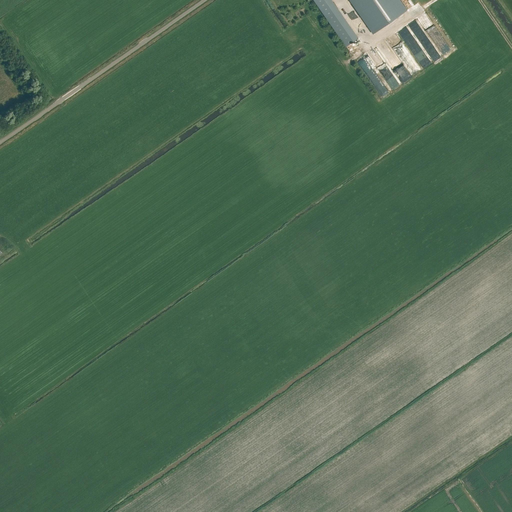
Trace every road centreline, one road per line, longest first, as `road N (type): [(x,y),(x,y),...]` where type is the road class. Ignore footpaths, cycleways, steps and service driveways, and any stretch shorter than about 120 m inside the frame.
road 1 (unclassified): [(0,141),(204,0)]
road 2 (track): [(511,429),(393,511)]
